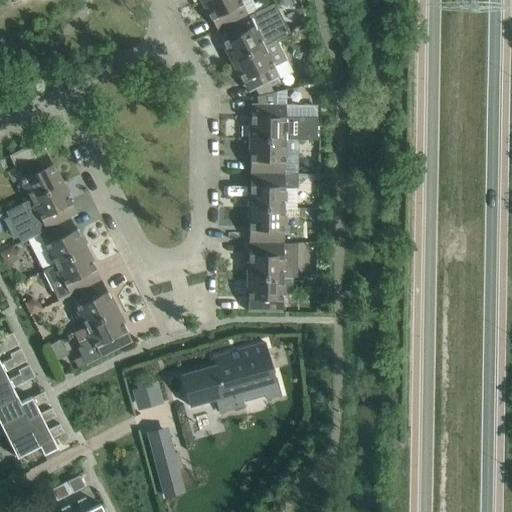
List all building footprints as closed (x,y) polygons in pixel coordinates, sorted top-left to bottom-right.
[(240,0),(201,0),(217,30),(227,25),(248,14),(240,0)] [(248,14),(227,25),(217,30),(232,60),(263,45),(248,14)] [(232,60),(248,92),(279,77),(274,66),(285,60),(275,39),(263,45),(232,60)] [(285,104),(260,104),(251,103),(250,138),(262,138),(285,138),(285,104)] [(285,138),(262,138),(250,138),(250,173),(262,173),(284,173),(285,138)] [(30,199),(61,183),(39,140),(8,155),(30,199)] [(284,173),(262,173),(250,173),(249,207),(262,207),(283,207),(284,188),(296,188),(296,174),(284,174),(284,173)] [(72,204),(61,183),(30,199),(46,229),(61,221),(68,218),(64,208),(72,204)] [(283,207),(262,207),(249,207),(248,241),(261,241),(283,242),(283,207)] [(61,221),(46,229),(39,233),(54,264),(85,249),(74,227),(66,232),(61,221)] [(283,242),(261,241),(248,241),(248,276),(282,277),(283,242)] [(54,264),(43,270),(58,301),(70,295),(92,284),(87,274),(96,270),(85,249),(54,264)] [(247,300),(247,311),(282,312),(282,277),(248,276),(247,300)] [(105,289),(97,293),(92,284),(70,295),(85,326),(110,313),(116,310),(105,289)] [(116,310),(110,313),(85,326),(92,339),(77,347),(86,365),(124,345),(119,336),(127,331),(116,310)] [(0,353),(18,344),(12,332),(1,338),(3,342),(0,343),(0,353)] [(219,412),(279,395),(264,343),(213,357),(215,365),(181,375),(189,406),(215,399),(219,412)] [(0,363),(0,373),(2,373),(4,372),(26,361),(20,348),(9,354),(11,358),(0,363)] [(4,372),(2,373),(0,373),(0,403),(16,395),(13,387),(34,377),(28,364),(17,370),(19,374),(8,380),(4,372)] [(139,406),(164,402),(161,382),(136,386),(139,406)] [(31,396),(20,402),(16,395),(0,403),(0,423),(23,412),(27,420),(40,414),(40,413),(36,406),(47,400),(43,392),(32,397),(31,396)] [(40,414),(27,420),(23,412),(0,423),(0,424),(8,440),(31,428),(35,436),(48,430),(48,429),(44,422),(55,416),(51,408),(40,413),(40,414)] [(57,447),(52,438),(63,432),(59,424),(48,429),(48,430),(35,436),(31,428),(8,440),(16,457),(39,446),(43,454),(57,447)] [(153,451),(157,470),(164,498),(182,494),(176,466),(171,446),(153,451)] [(84,486),(80,477),(79,475),(67,481),(72,492),(84,486)] [(68,494),(63,483),(51,489),(56,500),(68,494)] [(52,502),(47,491),(34,497),(40,508),(52,502)] [(81,511),(103,511),(100,504),(90,509),(85,497),(76,501),(81,511)] [(32,511),(36,510),(30,499),(18,505),(21,511),(32,511)]
